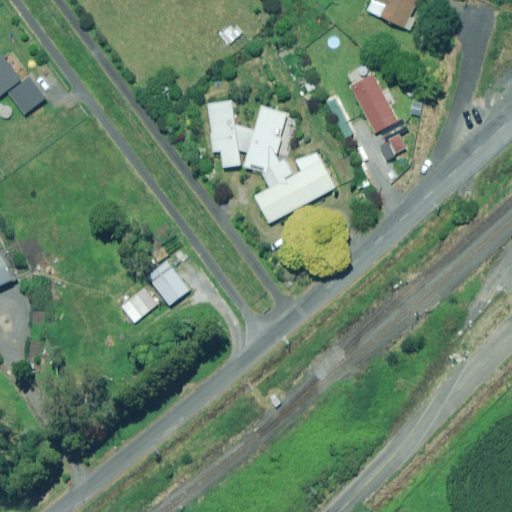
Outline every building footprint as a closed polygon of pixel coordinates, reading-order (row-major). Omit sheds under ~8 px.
[(419,0),(375,0),(370,12),(406,29),(419,0)] [(245,33),(236,23),(223,34),(232,45),(245,33)] [(24,84),(7,59),(0,63),(0,99),(9,92),(26,116),(48,100),(32,78),(24,84)] [(400,122),(376,75),(352,88),(376,135),(382,132),(388,143),(390,142),(397,156),(409,150),(401,135),(409,131),(403,120),(400,122)] [(277,153),(287,156),(295,127),(286,124),(289,115),(266,108),(259,130),(238,125),(236,102),(210,105),(215,153),(224,152),(225,169),(244,167),(242,151),(252,154),(247,168),(264,173),(272,189),(257,197),(272,224),(338,189),(319,153),(299,163),(304,172),(296,177),(289,163),(275,159),(277,153)] [(169,258),(165,248),(154,254),(159,263),(169,258)] [(0,288),(16,282),(4,254),(0,255),(0,288)] [(191,292),(169,262),(150,277),(172,306),(191,292)] [(135,305),(124,312),(134,327),(163,307),(147,283),(128,296),(135,305)] [(278,398),(274,401),(278,407),(283,403),(278,398)]
